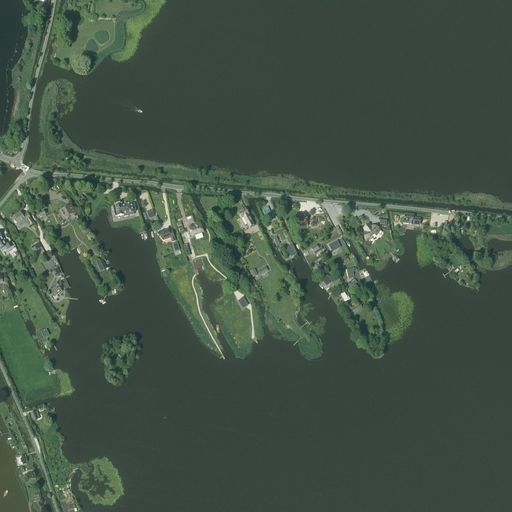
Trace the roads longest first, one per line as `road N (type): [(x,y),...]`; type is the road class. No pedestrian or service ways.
road 1 (tertiary): [(511,219),(31,173)]
road 2 (unclassified): [(15,162),(54,0)]
road 3 (residential): [(0,363),(58,511)]
